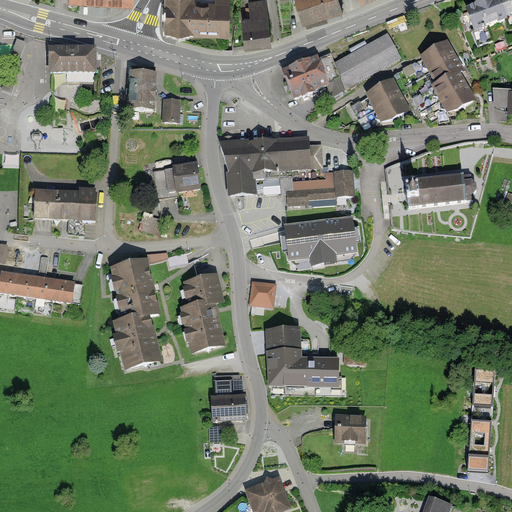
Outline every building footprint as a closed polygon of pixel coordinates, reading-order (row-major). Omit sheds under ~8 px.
[(167,0),(167,29),(227,30),(227,0),(167,0)] [(251,18),(242,19),(245,46),(271,43),(265,0),(258,0),(249,1),(251,18)] [(298,0),(305,21),(341,10),(337,0),(298,0)] [(511,0),(470,14),(476,31),(511,19),(511,0)] [(334,66),(341,83),(345,88),(400,59),(389,37),(334,66)] [(25,45),(18,42),(11,61),(13,62),(6,83),(8,84),(5,92),(11,94),(22,65),(18,63),(25,45)] [(450,47),(427,61),(442,86),(437,89),(455,119),(479,105),(463,78),(467,76),(450,47)] [(95,82),(95,52),(51,52),(52,75),(68,74),(68,82),(95,82)] [(331,57),(285,75),(296,101),(341,83),(334,66),(331,57)] [(129,76),(133,77),(131,111),(153,112),(155,70),(129,69),(129,76)] [(396,84),(373,98),(391,128),(414,114),(396,84)] [(511,120),(511,96),(498,97),(498,110),(511,110),(511,120)] [(193,104),(167,102),(165,124),(178,125),(179,112),(193,113),(193,104)] [(309,142),(222,149),(229,172),(231,197),(254,196),(253,182),(280,180),(279,172),(322,169),(321,149),(310,150),(309,142)] [(178,194),(200,191),(197,168),(155,174),(159,200),(178,197),(178,194)] [(308,201),(354,198),(352,173),(328,175),(329,191),(288,194),(289,207),(308,205),(308,201)] [(463,178),(406,185),(407,192),(406,192),(408,204),(409,210),(466,204),(466,203),(473,202),(473,197),(477,193),(476,187),(472,183),(471,184),(470,178),(464,179),(463,178)] [(95,223),(97,198),(87,198),(87,193),(81,192),(80,198),(36,195),(35,220),(70,222),(69,236),(85,237),(86,223),(95,223)] [(161,223),(144,219),(140,231),(158,236),(161,223)] [(289,268),(358,259),(353,223),(284,233),(289,268)] [(169,259),(172,269),(190,264),(187,254),(169,259)] [(49,262),(41,261),(39,275),(47,276),(49,262)] [(158,315),(146,265),(115,273),(127,322),(115,325),(126,371),(160,362),(149,317),(158,315)] [(83,287),(2,274),(0,288),(0,294),(80,306),(83,287)] [(222,303),(216,280),(187,287),(193,310),(183,313),(193,353),(223,346),(213,305),(222,303)] [(279,288),(255,285),(252,307),(275,311),(279,288)] [(298,332),(269,334),(271,386),(338,387),(339,363),(300,362),(298,332)] [(365,355),(351,354),(350,365),(365,366),(365,355)] [(472,413),(493,415),(496,374),(475,373),(472,413)] [(216,401),(212,401),(213,423),(248,421),(247,399),(243,399),(243,383),(238,383),(238,377),(214,378),(216,401)] [(123,404),(121,397),(111,399),(113,407),(123,404)] [(353,420),(337,420),(336,442),(364,443),(365,420),(360,420),(360,417),(353,417),(353,420)] [(468,473),(489,474),(492,425),(472,423),(468,473)] [(223,429),(210,429),(210,443),(223,442),(223,429)] [(255,490),(249,499),(254,511),(266,511),(272,510),(272,511),(282,511),(290,509),(279,481),(274,483),(268,481),(266,486),(255,490)] [(425,511),(452,511),(454,509),(430,499),(425,511)]
